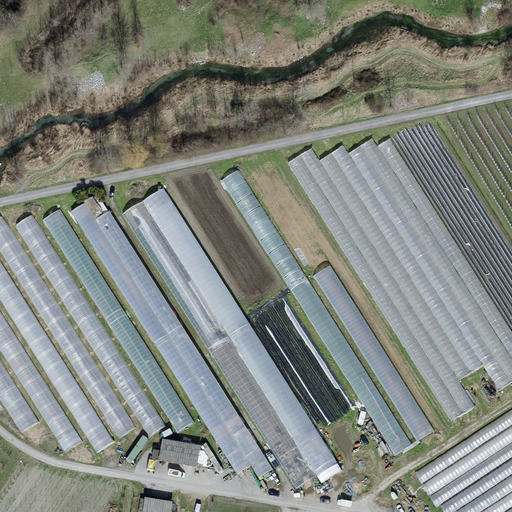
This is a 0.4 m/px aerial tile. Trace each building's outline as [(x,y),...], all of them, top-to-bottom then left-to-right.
[(311,150),(286,165),(451,423),(511,383),(511,328),(390,137),(378,145),(373,137),(347,153),(343,146),(318,161),(311,150)] [(240,171),(225,179),(396,454),(434,431),(330,268),(309,280),(240,171)] [(163,187),(123,212),(299,487),(338,462),(163,187)] [(58,201),(19,224),(143,440),(183,417),(58,201)] [(272,474),(108,214),(84,228),(239,472),(249,466),(259,482),(272,474)] [(0,215),(0,291),(96,448),(130,427),(0,215)] [(0,315),(0,402),(20,433),(35,424),(58,456),(83,442),(0,315)] [(511,511),(511,411),(415,474),(436,506),(439,504),(443,511),(455,511),(456,511),(511,511)] [(162,452),(153,451),(152,461),(199,469),(200,465),(210,466),(210,458),(200,447),(163,441),(162,452)] [(146,501),(140,500),(138,511),(172,511),(174,504),(146,500),(146,501)]
